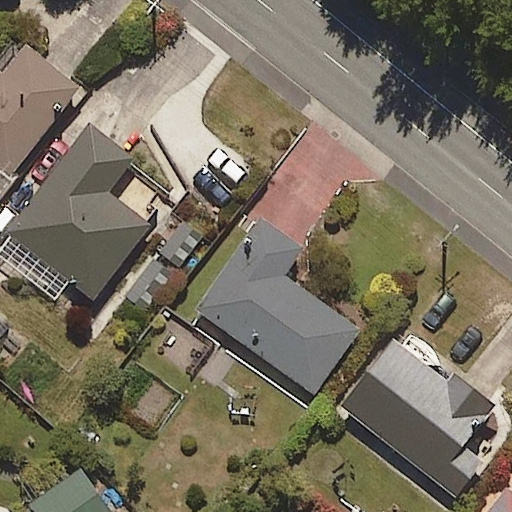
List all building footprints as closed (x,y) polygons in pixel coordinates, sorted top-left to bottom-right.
[(0,76),(0,170),(16,183),(84,97),(29,54),(7,82),(0,76)] [(123,155),(75,121),(0,225),(0,236),(86,298),(140,222),(97,191),(123,155)] [(0,194),(9,183),(0,175),(0,194)] [(290,243),(246,213),(183,308),(306,389),(349,325),(270,273),(290,243)] [(379,336),(327,404),(445,495),(473,458),(453,443),(482,404),(441,372),(435,379),(379,336)] [(104,511),(69,465),(20,502),(27,511),(104,511)] [(511,511),(511,501),(493,487),(474,511),(511,511)]
